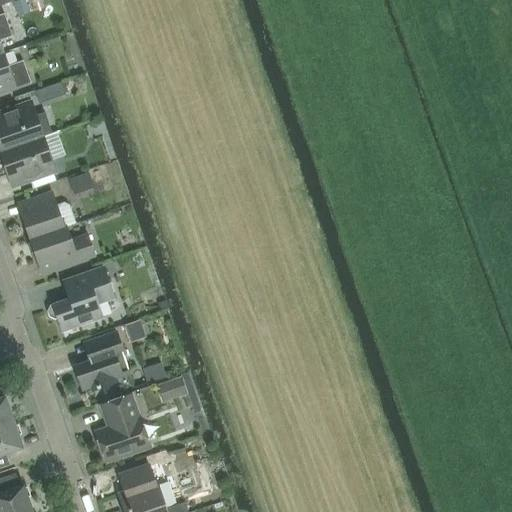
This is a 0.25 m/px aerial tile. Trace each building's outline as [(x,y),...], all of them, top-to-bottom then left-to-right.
[(0,15),(0,54),(3,54),(0,44),(0,40),(11,37),(4,14),(0,15)] [(8,66),(3,54),(0,54),(0,94),(30,84),(23,61),(8,66)] [(30,82),(34,95),(63,88),(59,74),(30,82)] [(0,112),(0,152),(43,137),(51,134),(44,113),(36,116),(31,101),(0,112)] [(55,173),(43,137),(0,152),(0,154),(12,188),(55,173)] [(89,174),(70,180),(75,195),(93,188),(89,174)] [(17,204),(29,240),(66,227),(66,226),(75,224),(68,205),(63,202),(56,206),(51,193),(17,204)] [(66,227),(29,240),(42,275),(94,256),(87,235),(71,241),(66,227)] [(66,300),(49,306),(47,312),(49,317),(54,320),(57,319),(62,332),(102,318),(97,304),(114,299),(103,268),(63,282),(68,296),(66,300)] [(116,332),(93,340),(97,354),(88,357),(89,361),(74,367),(81,387),(89,384),(92,391),(111,384),(109,378),(128,371),(123,355),(124,355),(116,332)] [(53,356),(54,369),(70,368),(69,354),(53,356)] [(180,380),(158,387),(163,401),(185,393),(180,380)] [(0,427),(13,423),(5,397),(0,398),(0,427)] [(129,397),(102,407),(110,429),(96,434),(106,461),(142,449),(133,423),(138,421),(129,397)] [(0,427),(0,468),(5,467),(1,455),(22,448),(13,423),(0,427)] [(124,492),(118,495),(123,511),(186,511),(184,503),(165,510),(156,482),(154,482),(148,465),(119,475),(124,492)] [(0,485),(0,511),(21,511),(30,509),(23,486),(3,493),(0,485)]
